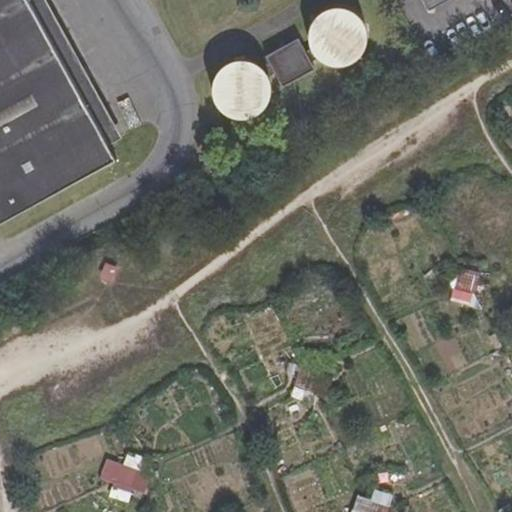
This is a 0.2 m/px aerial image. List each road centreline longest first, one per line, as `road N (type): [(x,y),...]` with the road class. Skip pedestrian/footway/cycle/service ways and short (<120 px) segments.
road 1 (track): [(511,59),(183,284),(0,379)]
road 2 (track): [(301,201),(482,511)]
road 3 (track): [(183,284),(192,341),(234,394),(277,511)]
